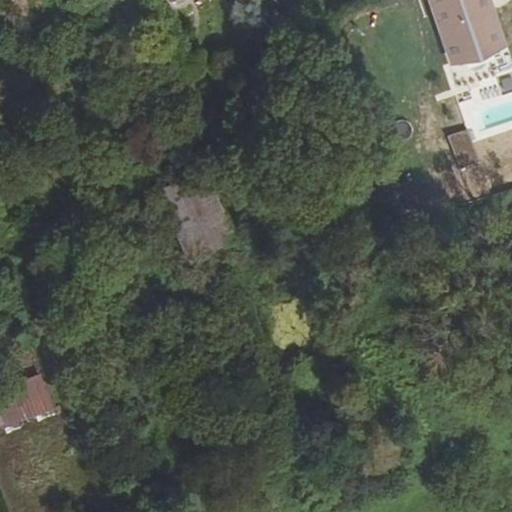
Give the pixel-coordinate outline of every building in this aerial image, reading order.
[(433,0),(457,63),(503,46),(486,0),(433,0)] [(225,135),(213,107),(196,115),(208,143),(225,135)] [(470,153),(457,121),(442,127),(456,159),(470,153)] [(188,262),(236,240),(205,170),(157,191),(188,262)] [(0,392),(0,428),(2,432),(54,407),(38,374),(0,392)]
